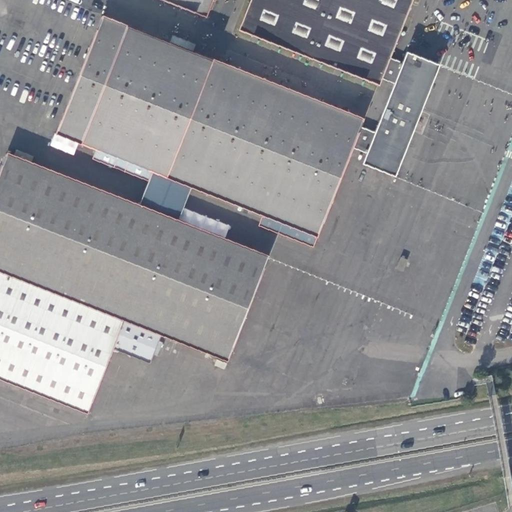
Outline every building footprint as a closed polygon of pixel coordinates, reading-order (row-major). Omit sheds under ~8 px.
[(162,0),(205,17),(211,0),(162,0)] [(380,78),(388,57),(410,0),(251,0),(240,31),(377,85),(380,78)] [(364,120),(192,52),(196,44),(173,35),(170,43),(101,17),(56,133),(96,149),(92,159),(114,167),(114,166),(118,157),(128,161),(125,170),(124,171),(149,181),(153,171),(265,215),(264,217),(262,217),(259,226),(277,233),(279,227),(278,227),(280,221),(278,220),(280,215),(294,221),(292,226),(290,232),(288,231),(286,236),(314,247),(317,238),(316,237),(316,235),(318,236),(353,148),(361,127),(364,120)] [(432,84),(439,65),(406,52),(402,62),(394,83),(375,132),(367,153),(363,164),(395,176),(404,153),(418,119),(432,84)] [(394,83),(402,62),(388,57),(380,78),(394,83)] [(367,153),(375,132),(361,127),(353,148),(367,153)] [(6,154),(0,169),(0,270),(161,334),(228,360),(268,257),(31,163),(34,156),(16,149),(13,157),(6,154)] [(114,166),(125,170),(128,161),(118,157),(114,166)] [(279,227),(277,233),(286,236),(288,231),(290,232),(292,226),(294,221),(280,215),(278,220),(280,221),(278,227),(279,227)] [(407,259),(401,257),(396,267),(403,270),(407,259)] [(150,363),(161,334),(0,270),(0,377),(88,412),(113,348),(150,363)] [(84,421),(86,415),(76,411),(74,417),(84,421)]
